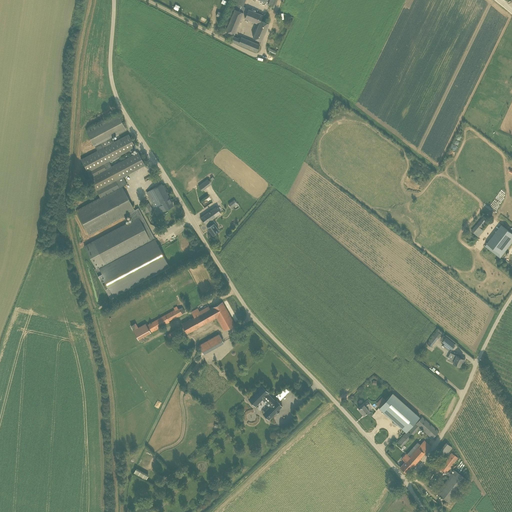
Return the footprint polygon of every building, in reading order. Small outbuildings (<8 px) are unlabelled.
[(244,6),(234,2),(232,8),(235,9),(226,31),(234,34),(243,12),(242,12),(244,6)] [(269,23),(263,21),(265,16),(263,15),(248,9),(245,18),(259,24),(253,37),(261,41),(269,23)] [(260,45),(241,37),(240,39),(233,36),(231,41),(257,52),(260,45)] [(129,134),(114,142),(111,137),(126,129),(118,114),(87,131),(98,151),(81,159),(88,172),(90,178),(91,178),(97,190),(100,197),(76,210),(89,234),(129,213),(133,220),(93,242),(84,246),(97,269),(99,267),(150,240),(135,210),(122,186),(127,184),(123,177),(145,165),(138,152),(112,167),(109,161),(135,147),(129,134)] [(208,178),(198,185),(202,190),(211,183),(208,178)] [(155,208),(158,214),(173,205),(162,184),(147,192),(155,206),(161,203),(162,205),(155,208)] [(231,208),(237,204),(234,199),(228,203),(231,208)] [(149,203),(143,206),(147,214),(153,211),(149,203)] [(212,219),(221,213),(216,207),(201,218),(205,224),(207,223),(209,227),(208,228),(213,235),(219,231),(215,225),(216,224),(212,219)] [(150,240),(99,267),(103,274),(115,296),(170,267),(157,242),(155,238),(139,208),(135,210),(150,240)] [(484,230),(481,228),(489,219),(484,215),(471,229),(478,236),(484,230)] [(488,244),(485,247),(499,259),(511,242),(511,233),(501,225),(498,230),(487,243),(488,244)] [(200,314),(197,308),(191,312),(194,317),(182,324),(187,333),(217,317),(225,331),(235,325),(222,302),(200,314)] [(183,314),(179,307),(148,325),(152,332),(170,322),(169,321),(174,318),(183,314)] [(438,329),(429,340),(433,344),(441,334),(442,332),(438,329)] [(174,330),(167,334),(169,338),(176,334),(174,330)] [(203,354),(219,345),(224,342),(219,334),(199,345),(203,354)] [(442,341),(445,344),(444,345),(449,349),(450,348),(451,349),(455,344),(446,337),(442,341)] [(451,358),(450,357),(448,360),(453,363),(460,366),(461,363),(463,364),(465,358),(461,356),(460,357),(453,354),(451,358)] [(262,385),(250,397),(248,399),(255,406),(262,399),(269,407),(263,413),(269,419),(276,412),(277,413),(279,411),(280,411),(278,410),(282,406),(276,400),(275,401),(268,393),(269,392),(262,385)] [(280,394),(279,394),(278,396),(279,397),(280,396),(283,398),(289,390),(284,387),(280,394)] [(394,390),(380,405),(407,430),(421,416),(394,390)] [(364,415),(369,410),(366,407),(369,404),(367,402),(363,404),(358,409),(364,415)] [(432,439),(439,431),(422,417),(416,424),(398,443),(402,447),(420,427),(432,439)] [(441,451),(448,453),(451,445),(444,443),(441,451)] [(407,473),(427,450),(421,444),(420,444),(410,456),(406,453),(402,459),(405,462),(400,467),(407,473)] [(439,468),(446,473),(447,471),(458,457),(452,452),(439,468)] [(133,473),(146,480),(149,474),(136,467),(133,473)] [(447,471),(446,473),(450,476),(437,493),(450,503),(467,480),(454,470),(451,474),(447,471)]
